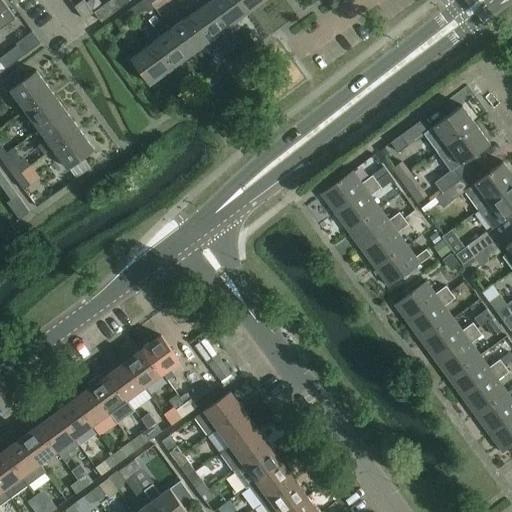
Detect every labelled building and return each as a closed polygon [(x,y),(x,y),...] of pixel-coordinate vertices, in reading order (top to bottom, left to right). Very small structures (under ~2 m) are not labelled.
[(0,0),(0,29),(15,19),(16,18),(2,0),(0,0)] [(83,0),(74,7),(84,20),(93,13),(83,0)] [(120,8),(114,0),(110,0),(94,12),(101,22),(120,8)] [(114,0),(120,8),(130,1),(129,0),(114,0)] [(247,13),(237,0),(210,0),(209,1),(228,27),(247,13)] [(237,0),(247,13),(265,0),(237,0)] [(209,1),(190,15),(209,42),(228,27),(209,1)] [(127,11),(132,18),(145,8),(140,2),(127,11)] [(132,18),(127,11),(115,21),(119,27),(132,18)] [(209,42),(190,15),(170,30),(189,56),(209,42)] [(170,30),(151,44),(170,70),(189,56),(170,30)] [(170,70),(151,44),(130,59),(149,85),(170,70)] [(0,61),(5,69),(24,55),(17,45),(0,58),(0,61)] [(36,71),(28,77),(21,67),(0,82),(0,83),(6,92),(10,90),(25,110),(51,91),(36,71)] [(51,91),(25,110),(39,129),(65,111),(51,91)] [(427,132),(424,134),(438,153),(476,125),(462,106),(434,127),(427,132)] [(39,129),(47,140),(39,146),(45,155),(54,149),(79,130),(65,111),(39,129)] [(427,132),(420,122),(391,143),(399,153),(424,134),(427,132)] [(476,125),(438,153),(451,171),(455,170),(462,165),(490,145),(476,125)] [(79,130),(54,149),(69,169),(94,150),(79,130)] [(23,157),(14,163),(11,160),(5,164),(15,177),(21,173),(30,166),(23,157)] [(468,188),(464,191),(465,192),(478,210),(511,185),(511,174),(503,162),(491,171),(475,183),(468,188)] [(451,171),(435,183),(442,193),(462,179),(468,174),(462,165),(455,170),(451,171)] [(352,171),(321,194),(335,213),(377,182),(388,174),(384,168),(362,184),(352,171)] [(0,184),(2,187),(8,182),(0,170),(0,184)] [(31,186),(21,173),(15,177),(24,190),(31,186)] [(377,182),(335,213),(348,231),(380,209),(371,196),(393,180),(388,174),(377,182)] [(462,179),(442,193),(450,203),(465,192),(464,191),(468,188),(475,183),(468,174),(462,179)] [(8,182),(2,187),(11,200),(17,195),(8,182)] [(427,195),(418,183),(408,191),(417,203),(427,195)] [(511,185),(478,210),(492,229),(503,222),(511,215),(511,185)] [(380,209),(348,231),(362,250),(404,219),(400,213),(389,221),(380,209)] [(409,225),(404,219),(362,250),(375,268),(406,245),(398,233),(409,225)] [(463,264),(493,242),(486,232),(467,246),(467,247),(456,254),(463,264)] [(432,246),(441,257),(451,250),(442,239),(432,246)] [(501,252),(493,242),(463,264),(471,274),(481,266),(501,252)] [(415,257),(406,245),(375,268),(389,287),(431,256),(426,249),(415,257)] [(451,253),(443,259),(451,271),(460,265),(451,253)] [(408,323),(451,293),(446,286),(435,294),(426,282),(395,305),(408,323)] [(455,299),(451,293),(408,323),(422,342),(453,319),(444,307),(455,299)] [(507,305),(500,295),(489,302),(496,312),(507,305)] [(511,311),(507,305),(496,312),(510,331),(511,329),(511,311)] [(487,309),(475,318),(480,326),(492,317),(487,309)] [(422,342),(435,360),(478,329),(476,328),(473,323),(462,331),(453,319),(422,342)] [(500,331),(492,320),(485,325),(494,336),(500,331)] [(482,336),(478,329),(435,360),(449,379),(480,356),(471,344),(482,336)] [(162,375),(180,361),(161,336),(143,349),(162,375)] [(198,348),(207,361),(221,381),(231,374),(217,354),(207,341),(198,348)] [(143,349),(126,362),(144,388),(162,375),(143,349)] [(489,368),(480,356),(449,379),(462,397),(504,366),(511,359),(511,356),(510,353),(500,360),(489,368)] [(126,362),(108,375),(127,400),(144,388),(126,362)] [(509,372),(504,366),(462,397),(476,415),(507,392),(498,380),(509,372)] [(127,400),(108,375),(91,387),(109,413),(127,400)] [(91,387),(73,400),(92,426),(109,413),(91,387)] [(244,410),(230,392),(195,417),(208,436),(218,429),(244,410)] [(476,415),(489,434),(511,416),(511,399),(507,392),(476,415)] [(183,404),(189,412),(197,406),(191,399),(183,404)] [(73,400),(56,413),(75,439),(92,426),(73,400)] [(189,412),(183,404),(176,410),(181,418),(189,412)] [(218,429),(231,446),(256,427),(244,410),(218,429)] [(56,413),(38,426),(57,452),(75,439),(56,413)] [(511,416),(489,434),(503,453),(511,446),(511,416)] [(156,423),(148,429),(154,437),(162,431),(156,423)] [(57,452),(38,426),(21,439),(40,464),(57,452)] [(231,446),(221,453),(234,471),(269,445),(256,427),(231,446)] [(154,437),(148,429),(140,434),(146,442),(154,437)] [(183,455),(177,447),(169,436),(161,442),(175,460),(183,455)] [(40,464),(21,439),(3,451),(22,477),(28,485),(45,472),(40,464)] [(177,446),(183,455),(190,449),(184,441),(177,446)] [(282,462),(269,445),(234,471),(247,488),(249,487),(282,462)] [(121,449),(113,455),(119,463),(127,457),(121,449)] [(22,477),(3,451),(0,453),(0,484),(4,490),(10,498),(28,485),(22,477)] [(119,463),(113,455),(105,460),(111,468),(119,463)] [(183,455),(175,460),(188,478),(196,472),(188,462),(183,455)] [(127,465),(134,475),(142,469),(135,459),(127,465)] [(282,462),(249,487),(262,504),(295,480),(282,462)] [(134,475),(127,465),(119,471),(126,481),(134,475)] [(208,489),(196,472),(188,478),(201,495),(208,489)] [(78,480),(84,489),(93,482),(86,474),(78,480)] [(84,489),(78,480),(70,486),(77,494),(84,489)] [(287,511),(308,497),(295,480),(262,504),(267,511),(287,511)] [(188,511),(186,509),(196,502),(181,482),(171,489),(161,496),(153,485),(145,491),(152,502),(159,511),(188,511)] [(0,484),(0,505),(10,498),(4,490),(0,484)] [(99,485),(91,492),(98,501),(106,495),(99,485)] [(208,489),(201,495),(206,502),(214,497),(208,489)] [(98,501),(91,492),(84,497),(90,507),(98,501)] [(318,511),(308,497),(287,511),(318,511)] [(74,504),(79,511),(83,511),(88,509),(81,499),(74,504)] [(43,506),(47,511),(51,511),(57,508),(51,500),(43,506)] [(159,511),(152,502),(139,511),(159,511)]
